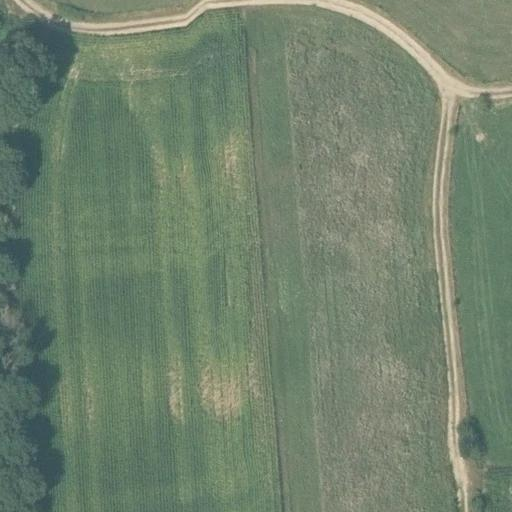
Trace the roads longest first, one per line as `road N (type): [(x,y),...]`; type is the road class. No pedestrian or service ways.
road 1 (track): [(19,0),(71,29),(268,12),(337,18),(415,63),(453,103),(511,105)]
road 2 (track): [(453,103),(440,244),(465,511)]
